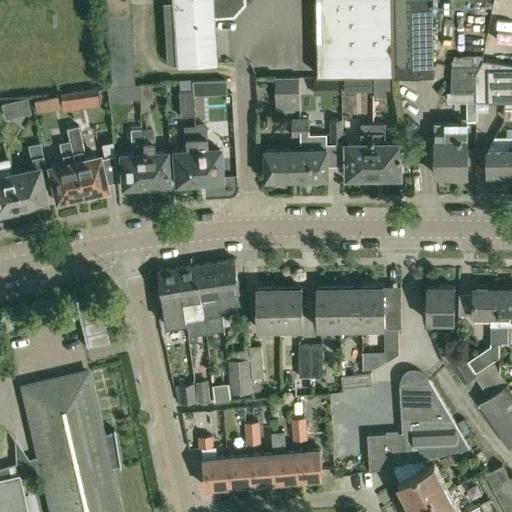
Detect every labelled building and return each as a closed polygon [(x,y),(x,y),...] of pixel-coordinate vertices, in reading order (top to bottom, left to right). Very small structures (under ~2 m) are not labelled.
[(243,0),(172,0),(173,3),(162,3),(166,60),(170,64),(176,63),(176,65),(216,63),(213,16),(233,15),(244,3),(243,0)] [(394,74),(392,0),(317,0),(319,75),(394,74)] [(392,0),(394,74),(434,73),(432,0),(392,0)] [(129,5),(107,7),(108,19),(130,18),(129,5)] [(130,18),(108,19),(108,30),(131,29),(130,18)] [(131,29),(108,30),(109,41),(132,40),(131,29)] [(132,40),(109,41),(110,52),(132,51),(132,40)] [(132,51),(110,52),(110,63),(133,62),(132,51)] [(451,101),(467,101),(467,120),(476,120),(476,101),(476,100),(476,72),(484,57),(483,57),(483,55),(454,56),(453,66),(451,101)] [(511,62),(484,57),(476,72),(476,100),(476,101),(505,101),(505,108),(511,108),(511,62)] [(133,62),(110,63),(111,74),(134,73),(133,62)] [(134,73),(111,74),(112,85),(134,84),(134,73)] [(300,100),(299,76),(275,76),(276,100),(300,100)] [(180,116),(194,115),(193,94),(226,92),(226,78),(192,80),(192,89),(179,90),(180,116)] [(151,83),(140,84),(141,97),(142,107),(152,106),(151,83)] [(112,85),(108,86),(109,99),(141,97),(140,84),(134,84),(112,85)] [(74,93),(60,95),(63,111),(77,109),(74,93)] [(36,112),(59,107),(57,96),(34,101),(36,112)] [(362,108),(362,122),(374,122),(374,108),(362,108)] [(292,136),(301,136),(301,117),(292,118),(292,136)] [(309,117),(301,117),(301,136),(310,135),(309,117)] [(343,140),(343,118),(329,118),(329,140),(343,140)] [(436,140),(436,175),(468,174),(468,121),(446,121),(446,140),(436,140)] [(348,175),(374,175),(374,122),(362,122),(362,143),(347,143),(348,175)] [(374,122),(374,175),(401,175),(401,142),(386,142),(386,122),(374,122)] [(98,155),(86,158),(78,124),(66,127),(69,141),(81,193),(89,191),(89,194),(106,190),(98,155)] [(195,125),(198,180),(221,179),(219,147),(207,148),(206,124),(195,125)] [(176,182),(198,180),(195,125),(185,126),(186,149),(174,150),(176,182)] [(142,129),(145,184),(168,182),(166,151),(154,152),(152,128),(142,129)] [(122,185),(145,184),(142,129),(131,129),(133,153),(120,154),(122,185)] [(301,136),(302,148),(302,177),(328,176),(328,147),(327,135),(310,135),(301,136)] [(73,194),(81,193),(69,141),(60,143),(62,154),(65,153),(66,158),(63,158),(64,162),(49,166),(57,201),(73,198),(73,194)] [(104,153),(105,157),(113,155),(114,154),(113,141),(102,143),(104,153)] [(44,181),(41,167),(44,166),(38,143),(26,145),(32,169),(11,173),(20,210),(36,207),(35,203),(44,200),(40,182),(44,181)] [(276,177),(302,177),(302,148),(266,149),(267,174),(276,173),(276,177)] [(488,174),(511,173),(511,148),(488,149),(488,174)] [(20,210),(11,173),(8,158),(0,160),(0,210),(2,210),(3,214),(20,210)] [(215,261),(223,312),(230,312),(229,306),(241,304),(239,292),(240,292),(235,258),(215,261)] [(204,315),(223,312),(215,261),(197,263),(204,315)] [(198,316),(204,315),(197,263),(179,266),(187,320),(198,318),(198,316)] [(187,320),(179,266),(159,269),(162,284),(155,285),(158,305),(165,304),(168,324),(187,321),(187,320)] [(319,328),(341,327),(340,285),(318,286),(319,328)] [(341,327),(363,327),(362,285),(340,285),(341,327)] [(384,285),(362,285),(363,327),(384,327),(385,350),(389,359),(399,353),(398,322),(402,322),(401,306),(385,306),(384,285)] [(455,285),(429,285),(428,321),(455,321),(455,285)] [(259,328),(281,328),(280,286),(258,286),(259,328)] [(280,286),(281,328),(303,328),(302,286),(280,286)] [(500,287),(474,287),(474,314),(500,314),(500,287)] [(509,325),(511,324),(511,287),(500,287),(500,314),(500,325),(500,342),(508,342),(509,325)] [(77,297),(88,343),(111,338),(101,291),(77,297)] [(491,342),(500,342),(500,325),(491,325),(491,342)] [(251,346),(252,357),(253,376),(265,374),(263,345),(251,346)] [(300,376),(312,376),(312,345),(300,345),(300,376)] [(312,345),(312,376),(324,376),(324,345),(312,345)] [(465,382),(476,374),(457,346),(446,353),(465,382)] [(483,365),(476,354),(469,358),(477,369),(483,365)] [(254,389),(253,376),(252,357),(229,359),(232,391),(254,389)] [(494,362),(476,374),(489,395),(508,383),(494,362)] [(0,511),(27,511),(19,478),(42,472),(51,511),(120,511),(109,465),(119,463),(119,466),(121,466),(114,428),(101,430),(87,370),(22,385),(38,456),(0,468),(0,511)] [(470,446),(429,377),(428,376),(427,375),(424,373),(422,372),(419,371),(418,371),(415,370),(413,370),(411,371),(409,371),(407,371),(405,373),(403,375),(403,376),(402,377),(401,379),(401,380),(401,382),(403,423),(368,431),(376,467),(470,446)] [(342,375),(343,387),(373,384),(372,371),(342,375)] [(207,377),(194,379),(197,400),(210,398),(207,377)] [(182,402),(196,400),(194,382),(180,384),(182,402)] [(511,445),(511,388),(508,383),(480,402),(511,447),(511,445)] [(308,415),(295,416),(296,438),(310,437),(308,415)] [(262,419),(248,420),(250,442),(263,441),(262,419)] [(276,480),(300,478),(297,450),(286,451),(284,430),(272,430),(274,452),(276,480)] [(214,433),(200,434),(201,446),(215,445),(214,433)] [(323,476),(323,468),(334,467),(334,433),(322,433),(323,448),(297,450),(300,478),(323,476)] [(253,482),(276,480),(274,452),(251,453),(253,482)] [(229,484),(253,482),(251,453),(227,455),(229,484)] [(227,455),(204,457),(206,486),(229,484),(227,455)] [(415,511),(462,511),(435,461),(399,480),(415,511)] [(511,511),(511,472),(508,474),(501,461),(484,471),(506,511),(511,511)]
